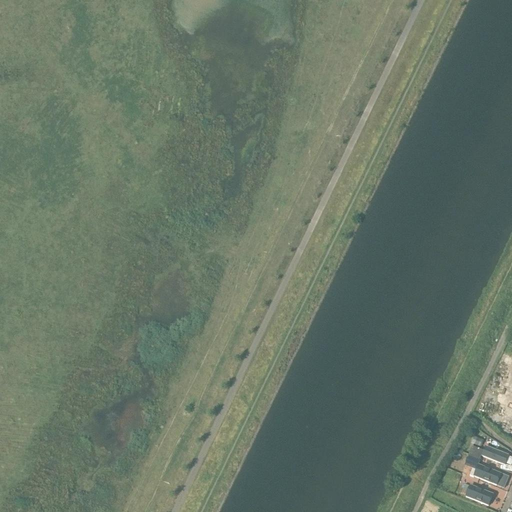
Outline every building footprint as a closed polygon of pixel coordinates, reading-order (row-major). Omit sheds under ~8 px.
[(472,442),(482,446),(484,440),(475,436),(472,442)] [(478,461),(482,451),(472,446),(468,457),(478,461)] [(486,446),(482,457),(506,466),(510,455),(486,446)] [(500,475),(476,466),(471,477),(495,487),(500,475)] [(492,495),(468,486),(463,497),(488,506),(492,495)]
